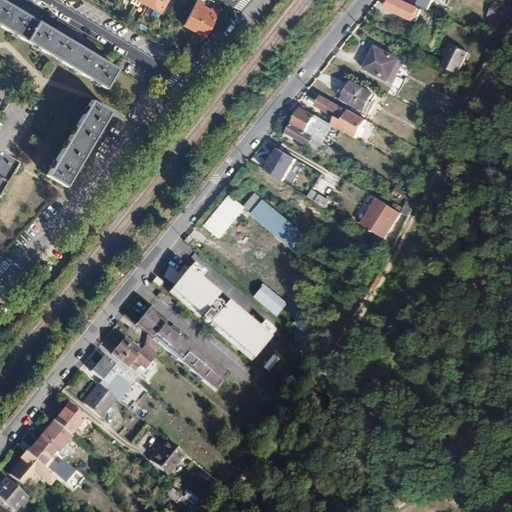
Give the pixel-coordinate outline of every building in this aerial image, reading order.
[(0,0),(0,26),(105,88),(116,69),(0,0)] [(148,0),(145,6),(159,13),(166,0),(148,0)] [(398,0),(389,0),(385,9),(418,24),(424,12),(398,0)] [(408,0),(407,4),(429,10),(432,0),(408,0)] [(463,21),(470,4),(460,0),(452,0),(445,15),(453,18),(453,17),(463,21)] [(506,7),(493,1),(487,15),(500,21),(506,7)] [(184,26),(194,32),(206,9),(201,7),(202,4),(197,2),(184,26)] [(206,9),(194,32),(204,37),(217,13),(212,9),(211,12),(206,9)] [(160,30),(153,27),(148,37),(154,41),(160,30)] [(173,50),(175,45),(165,39),(162,44),(173,50)] [(450,44),(439,65),(455,73),(466,52),(450,44)] [(184,55),(189,58),(194,50),(188,47),(184,55)] [(375,47),(363,68),(386,81),(398,59),(375,47)] [(351,82),(342,99),(362,110),(369,113),(374,104),(367,101),(371,93),(351,82)] [(314,106),(336,118),(332,125),(354,138),(363,118),(348,109),(347,111),(319,96),(314,106)] [(90,101),(46,177),(65,188),(109,113),(90,101)] [(330,126),(329,126),(331,124),(314,114),(312,116),(299,108),(290,123),(321,142),(330,126)] [(292,139),(293,137),(322,154),(327,145),(321,142),(290,123),(285,132),(283,134),(292,139)] [(362,127),(357,136),(365,140),(370,131),(362,127)] [(282,182),(296,160),(278,149),(273,156),(272,155),(267,163),(268,163),(264,170),(282,182)] [(0,176),(9,161),(0,156),(0,176)] [(312,191),(308,197),(325,208),(329,202),(312,191)] [(253,194),(242,208),(249,214),(261,200),(253,194)] [(227,195),(201,226),(216,239),(242,208),(227,195)] [(387,219),(395,223),(400,213),(376,199),(361,225),(377,236),(380,237),(386,227),(383,225),(387,219)] [(262,202),(251,215),(296,252),(307,239),(262,202)] [(212,321),(213,322),(212,323),(256,358),(258,356),(273,337),(229,302),(224,307),(222,305),(223,304),(219,301),(218,302),(215,300),(220,294),(184,265),(178,273),(174,277),(178,281),(171,289),(183,299),(181,301),(200,316),(203,314),(204,315),(202,317),(210,323),(212,321)] [(156,276),(152,281),(158,286),(162,281),(156,276)] [(146,310),(139,319),(144,324),(152,315),(146,310)] [(153,350),(158,344),(217,393),(231,376),(220,368),(221,365),(214,364),(215,360),(208,358),(208,355),(202,353),(202,350),(196,348),(196,345),(190,343),(190,340),(183,338),(183,335),(176,333),(176,330),(169,327),(167,330),(163,327),(165,324),(156,317),(146,330),(154,337),(154,338),(153,337),(146,345),(153,350)] [(143,346),(140,351),(123,338),(110,354),(137,376),(154,355),(143,346)] [(273,353),(265,367),(272,371),(280,357),(273,353)] [(108,385),(116,375),(132,388),(136,383),(103,356),(100,360),(90,371),(108,385)] [(98,386),(83,404),(100,417),(114,399),(110,395),(98,386)] [(114,399),(120,403),(128,393),(120,386),(115,391),(114,390),(110,395),(114,399)] [(68,404),(54,421),(68,434),(83,416),(68,404)] [(54,421),(38,439),(53,452),(56,454),(71,437),(68,434),(54,421)] [(53,452),(38,439),(25,454),(40,466),(53,452)] [(160,448),(150,460),(167,475),(184,455),(167,441),(161,449),(160,448)] [(25,490),(37,476),(49,486),(55,479),(40,466),(25,454),(24,453),(18,460),(20,461),(8,475),(25,490)] [(63,460),(53,471),(65,481),(74,470),(63,460)] [(5,479),(0,484),(0,500),(12,511),(25,497),(5,479)]
